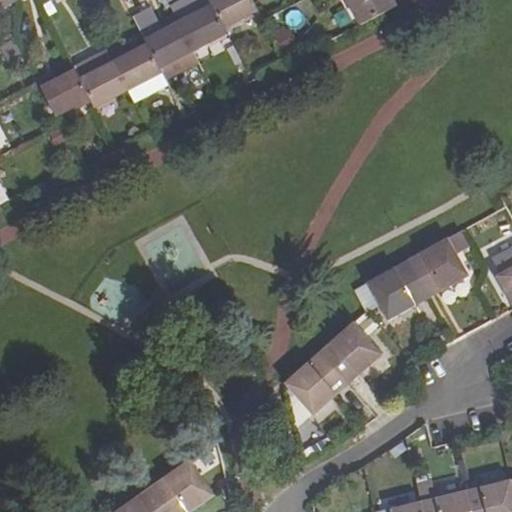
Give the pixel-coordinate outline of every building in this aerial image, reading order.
[(191,0),(172,11),(179,26),(193,53),(226,36),(224,31),(210,4),(208,0),(191,0)] [(217,0),(210,4),(224,31),(258,13),(251,0),(217,0)] [(345,0),(359,26),(395,8),(391,0),(345,0)] [(284,12),(286,29),(302,28),(301,11),(284,12)] [(147,48),(160,70),(161,74),(165,81),(199,64),(193,53),(179,26),(145,44),(147,48)] [(0,49),(8,65),(24,57),(14,39),(0,46),(0,49)] [(114,66),(127,92),(161,74),(160,70),(147,48),(114,66)] [(127,92),(114,66),(107,54),(75,71),(77,75),(91,102),(95,109),(127,92)] [(43,92),(56,119),(91,102),(77,75),(43,92)] [(407,260),(428,297),(468,274),(448,237),(407,260)] [(511,246),(492,258),(500,272),(496,275),(511,303),(511,246)] [(367,282),(388,319),(428,297),(407,260),(367,282)] [(320,352),(348,383),(382,353),(355,321),(320,352)] [(285,384),(313,415),(348,383),(320,352),(285,384)] [(152,485),(170,511),(189,511),(213,495),(189,460),(152,485)] [(465,490),(470,511),(511,511),(511,490),(509,479),(465,490)] [(421,502),(423,511),(470,511),(465,490),(436,498),(432,482),(417,486),(421,502)] [(114,511),(170,511),(152,485),(114,511)] [(423,511),(421,502),(389,509),(390,511),(423,511)]
